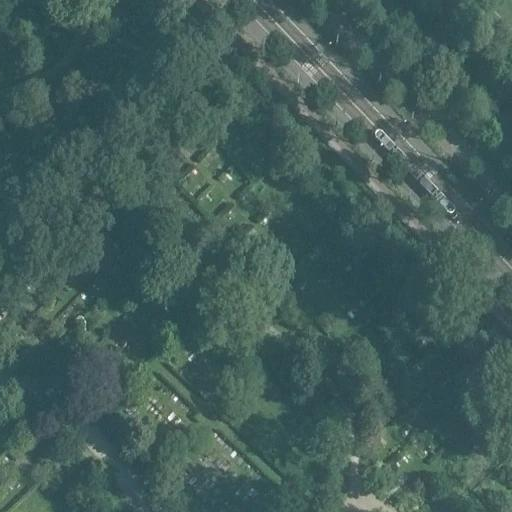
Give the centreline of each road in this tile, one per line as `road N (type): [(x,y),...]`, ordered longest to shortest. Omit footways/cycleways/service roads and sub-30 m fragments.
road 1 (secondary): [(226,0),(511,296)]
road 2 (secondary): [(511,244),(277,0)]
